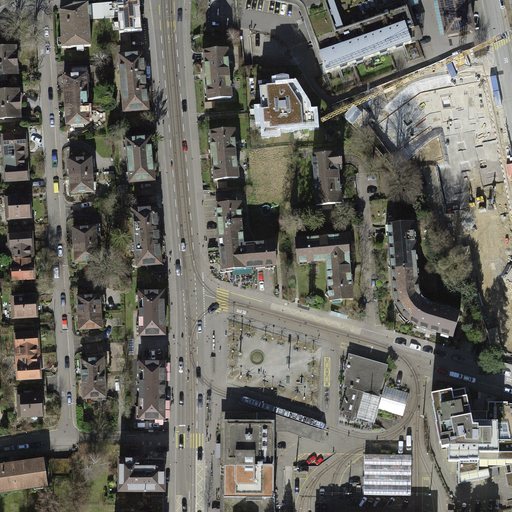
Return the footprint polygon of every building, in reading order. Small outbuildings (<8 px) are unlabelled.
[(119,17),(120,32),(129,32),(140,31),(137,0),(128,0),(118,1),(118,2),(119,17)] [(277,0),(277,3),(284,5),(285,1),(295,3),(298,4),(301,6),(303,8),(304,10),(308,21),(304,23),(314,50),(317,49),(326,73),(340,68),(341,71),(347,68),(347,66),(356,63),(357,65),(363,63),(363,60),(380,54),(381,57),(387,54),(386,52),(396,49),(396,51),(403,49),(402,46),(423,39),(419,27),(414,29),(407,10),(382,18),(363,25),(354,0),(277,0)] [(354,0),(363,25),(382,18),(407,10),(411,8),(408,0),(354,0)] [(466,0),(439,0),(447,35),(473,30),(466,0)] [(104,18),(119,17),(118,2),(102,3),(104,18)] [(102,3),(87,5),(88,19),(104,18),(102,3)] [(73,5),(59,11),(60,47),(90,46),(88,19),(87,5),(73,5)] [(130,44),(129,32),(120,32),(121,45),(128,45),(130,44)] [(128,54),(128,45),(121,45),(111,46),(113,69),(121,69),(120,55),(128,54)] [(13,49),(0,49),(0,74),(13,74),(13,49)] [(226,50),(203,52),(204,58),(205,76),(208,100),(230,98),(226,50)] [(128,54),(120,55),(121,69),(125,111),(148,109),(143,53),(128,54)] [(72,68),(73,76),(85,75),(85,67),(72,68)] [(86,91),(85,75),(73,76),(63,76),(64,93),(86,91)] [(274,85),(258,87),(260,109),(256,109),(256,111),(257,123),(263,123),(264,131),(310,126),(308,105),(295,84),(285,85),(285,80),(274,81),(274,85)] [(386,105),(396,137),(470,115),(461,83),(386,105)] [(87,107),(86,91),(64,93),(65,108),(87,107)] [(16,93),(0,93),(0,117),(18,117),(16,93)] [(88,124),(87,107),(65,108),(66,125),(88,124)] [(466,119),(508,346),(511,345),(511,219),(493,115),(466,119)] [(234,130),(211,132),(212,156),(214,180),(237,178),(234,130)] [(2,136),(4,158),(25,156),(24,135),(2,136)] [(150,138),(127,139),(130,182),(153,180),(150,138)] [(310,156),(315,205),(339,203),(337,175),(336,166),(340,166),(339,154),(310,156)] [(27,179),(25,156),(4,158),(5,180),(27,179)] [(69,159),(70,177),(92,175),(90,158),(69,159)] [(92,192),(92,175),(70,177),(71,193),(92,192)] [(28,195),(5,197),(6,217),(29,216),(28,195)] [(143,210),(132,211),(136,266),(160,264),(155,203),(143,204),(143,210)] [(216,205),(220,249),(235,248),(234,241),(243,240),(241,226),(239,203),(216,205)] [(388,235),(391,269),(404,268),(404,270),(416,269),(412,223),(385,225),(386,235),(388,235)] [(72,230),(74,245),(95,244),(94,227),(72,230)] [(9,235),(10,257),(32,256),(31,238),(31,234),(9,235)] [(296,262),(326,260),(331,260),(330,250),(348,248),(347,236),(311,239),(295,240),(296,262)] [(243,245),(243,240),(234,241),(235,248),(220,249),(222,270),(241,268),(263,266),(275,265),(273,242),(243,245)] [(97,259),(95,244),(74,245),(74,261),(97,259)] [(352,299),(348,248),(330,250),(331,260),(326,260),(328,290),(324,295),(331,301),(352,299)] [(33,278),(32,256),(10,257),(11,279),(33,278)] [(417,289),(416,269),(404,270),(404,268),(391,269),(394,292),(398,303),(402,313),(411,322),(425,301),(419,295),(417,289)] [(162,293),(139,293),(140,335),(163,334),(162,293)] [(34,295),(11,296),(12,317),(35,316),(35,313),(41,313),(41,309),(41,306),(35,306),(34,295)] [(77,297),(78,314),(100,312),(99,295),(77,297)] [(434,305),(425,301),(411,322),(417,325),(423,328),(452,337),(459,312),(434,305)] [(100,329),(100,312),(78,314),(78,330),(100,329)] [(16,334),(17,356),(37,355),(37,333),(16,334)] [(87,353),(87,359),(103,359),(104,375),(110,375),(109,352),(87,353)] [(38,371),(37,355),(17,356),(18,378),(38,377),(38,371)] [(81,360),(81,376),(104,375),(103,359),(87,359),(81,360)] [(338,413),(354,417),(361,391),(377,395),(381,382),(383,372),(374,369),(372,369),(372,368),(344,361),(341,385),(346,387),(338,413)] [(164,362),(162,362),(152,362),(143,362),(137,362),(137,374),(140,374),(139,408),(136,408),(136,418),(162,419),(164,362)] [(105,399),(104,375),(81,376),(83,398),(86,398),(86,403),(94,403),(94,400),(105,399)] [(384,382),(381,382),(377,395),(361,391),(354,417),(372,423),(376,409),(401,416),(407,393),(383,386),(384,382)] [(511,404),(505,404),(505,402),(486,402),(486,411),(485,411),(485,417),(476,417),(469,416),(467,407),(466,407),(462,388),(428,395),(439,447),(447,445),(447,461),(456,461),(456,483),(458,482),(482,478),(488,477),(487,468),(511,463),(511,462),(511,404)] [(24,396),(17,396),(18,416),(41,415),(41,401),(41,394),(29,395),(29,392),(24,392),(24,396)] [(217,511),(221,511),(222,465),(222,420),(272,421),(272,432),(285,432),(318,443),(322,430),(272,414),(219,412),(217,511)] [(222,465),(272,466),(272,432),(272,421),(222,420),(222,465)] [(409,455),(363,454),(363,456),(362,495),(409,496),(409,455)] [(12,464),(0,465),(0,491),(47,485),(43,459),(12,464)] [(69,459),(53,460),(53,476),(70,475),(69,459)] [(164,459),(119,459),(119,490),(143,490),(143,497),(151,497),(151,510),(164,510),(164,459)] [(271,511),(272,466),(222,465),(221,511),(271,511)]
